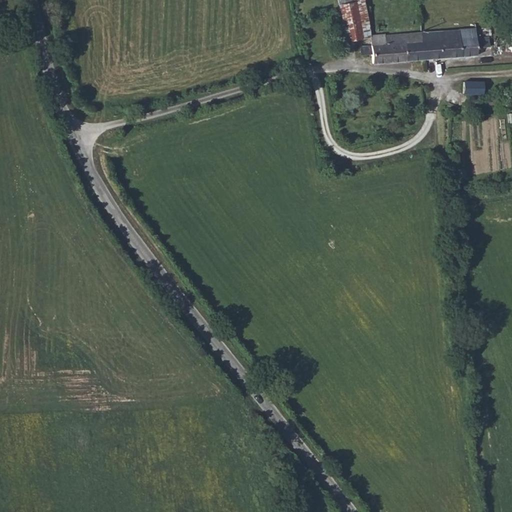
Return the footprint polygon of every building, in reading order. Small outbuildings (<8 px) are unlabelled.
[(349,0),(356,37),(370,34),(369,29),(377,27),(376,19),(379,18),(375,0),(349,0)] [(432,28),(435,56),(484,54),(485,46),(497,46),(497,43),(497,37),(487,37),(486,25),(432,28)] [(395,58),(435,56),(432,28),(393,30),(395,58)] [(386,58),(395,58),(393,30),(379,31),(379,40),(370,40),(371,57),(386,58)] [(485,46),(484,54),(506,54),(506,43),(497,43),(497,46),(485,46)] [(469,93),(490,93),(491,81),(471,80),(469,93)] [(459,177),(462,177),(465,176),(468,172),(468,168),(466,166),(462,166),(459,168),(457,170),(457,174),(459,177)]
